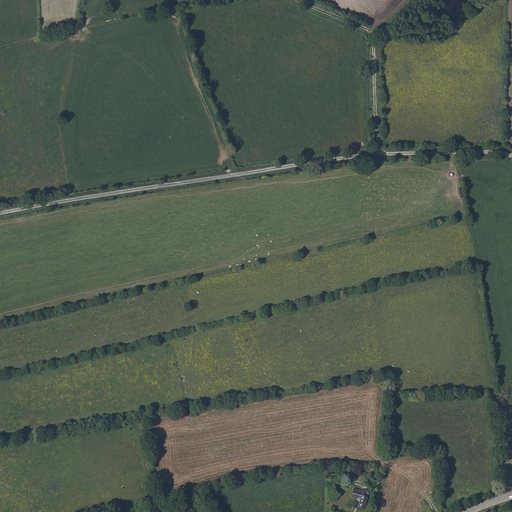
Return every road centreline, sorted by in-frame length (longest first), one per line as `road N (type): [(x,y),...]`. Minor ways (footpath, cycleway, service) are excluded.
road 1 (track): [(0,215),(376,153),(511,155)]
road 2 (track): [(376,153),(373,31),(294,0)]
